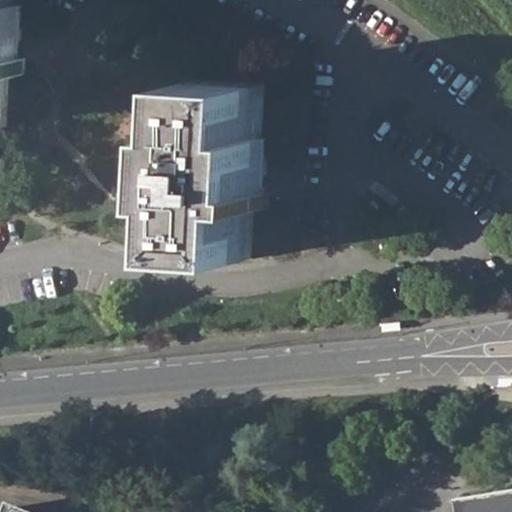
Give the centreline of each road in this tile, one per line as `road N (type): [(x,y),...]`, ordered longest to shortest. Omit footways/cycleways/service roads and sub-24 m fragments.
road 1 (tertiary): [(0,391),(511,347)]
road 2 (residential): [(511,156),(333,27),(280,0)]
